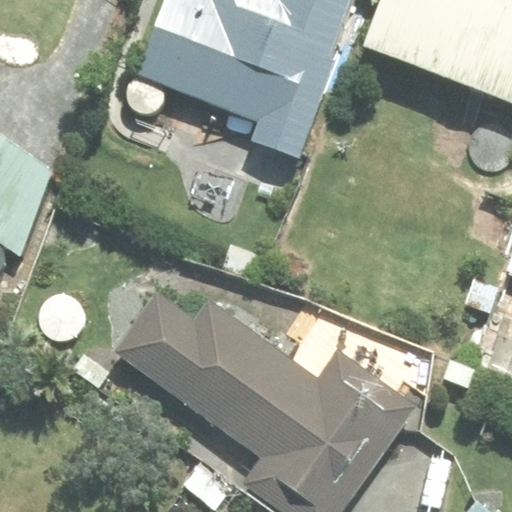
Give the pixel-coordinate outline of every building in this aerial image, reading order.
[(261,129),(253,149),(299,168),(337,74),(329,71),(356,0),(176,0),(144,84),(261,129)] [(511,0),(386,0),(366,57),(511,111),(511,0)] [(0,247),(22,262),(54,177),(1,142),(0,142),(0,247)] [(466,310),(489,318),(496,294),(474,287),(466,310)] [(268,462),(247,493),(276,511),(346,511),(413,414),(338,363),(319,390),(207,314),(196,330),(156,304),(118,360),(268,462)] [(86,361),(74,375),(100,397),(112,381),(86,361)] [(442,381),(468,393),(476,377),(451,365),(442,381)]
